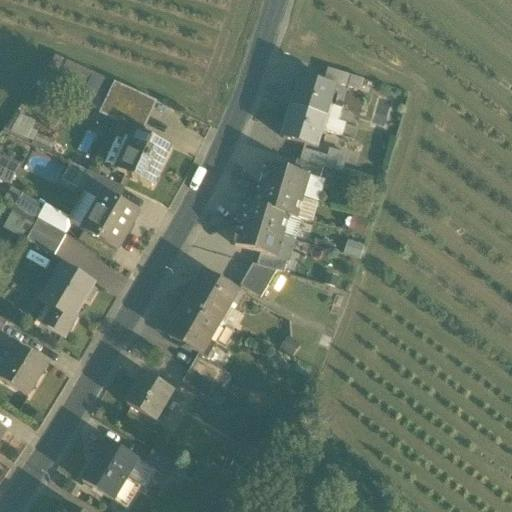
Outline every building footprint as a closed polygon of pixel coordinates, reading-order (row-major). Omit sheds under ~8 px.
[(68,63),(65,70),(59,83),(66,86),(67,83),(96,96),(106,100),(101,111),(112,116),(117,105),(125,89),(118,86),(68,63)] [(324,82),(347,88),(351,77),(328,70),(324,82)] [(301,79),(291,110),(325,120),(334,89),(301,79)] [(112,116),(142,130),(155,103),(125,89),(117,105),(112,116)] [(316,150),(325,120),(291,110),(282,140),(316,150)] [(116,174),(150,190),(158,172),(156,171),(165,151),(167,152),(168,150),(134,135),(116,174)] [(322,169),(335,172),(340,155),(344,156),(345,155),(329,150),(327,158),(304,151),(300,162),(322,169)] [(156,171),(158,172),(167,152),(165,151),(156,171)] [(340,155),(335,172),(339,173),(344,156),(340,155)] [(2,157),(0,160),(0,179),(14,187),(23,167),(2,157)] [(309,177),(319,180),(322,169),(300,162),(296,161),(292,173),(309,178),(309,177)] [(264,177),(261,187),(303,199),(309,178),(292,173),(267,165),(267,167),(265,166),(262,177),(264,177)] [(78,191),(100,204),(104,197),(113,203),(121,188),(88,173),(78,191)] [(257,198),(254,208),(289,218),(296,220),(303,199),(261,187),(260,188),(259,187),(256,198),(257,198)] [(16,209),(36,220),(38,217),(43,209),(39,207),(22,197),(16,209)] [(84,232),(117,252),(126,236),(124,234),(129,225),(131,227),(137,217),(113,203),(104,197),(100,204),(84,232)] [(241,226),(283,239),(289,218),(254,208),(247,205),(246,206),(245,206),(242,216),(243,217),(241,226)] [(296,220),(289,218),(283,239),(294,242),(300,221),(296,220)] [(66,237),(38,221),(26,242),(54,258),(66,237)] [(276,260),(283,239),(241,226),(238,235),(236,235),(233,245),(235,246),(234,248),(260,256),(276,260)] [(276,260),(287,264),(294,242),(283,239),(276,260)] [(260,256),(257,267),(276,273),(283,275),(287,264),(276,260),(260,256)] [(260,300),(276,273),(257,267),(252,266),(239,288),(260,300)] [(73,324),(76,319),(86,303),(89,305),(96,292),(93,290),(95,287),(62,268),(40,305),(50,311),(73,324)] [(205,274),(186,307),(219,326),(238,293),(205,274)] [(201,357),(219,326),(186,307),(168,338),(201,357)] [(73,324),(50,311),(41,327),(65,342),(78,320),(76,319),(73,324)] [(0,376),(0,382),(28,399),(46,367),(15,350),(0,376)] [(199,363),(193,374),(218,389),(225,378),(199,363)] [(209,405),(218,389),(193,374),(184,391),(209,405)] [(127,407),(154,423),(172,392),(145,376),(127,407)] [(82,485),(114,504),(128,481),(139,462),(106,443),(96,459),(97,461),(82,485)] [(228,472),(250,485),(264,463),(242,450),(228,472)] [(154,473),(168,481),(177,466),(154,452),(145,467),(154,472),(154,473)] [(139,462),(128,481),(139,488),(143,490),(154,473),(154,472),(145,467),(139,462)] [(125,511),(139,488),(128,481),(114,504),(125,511)]
